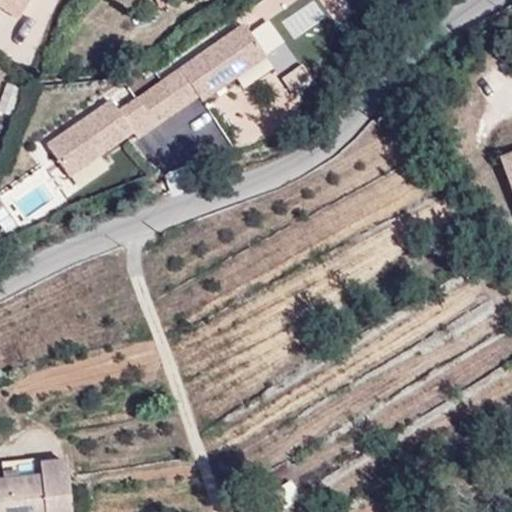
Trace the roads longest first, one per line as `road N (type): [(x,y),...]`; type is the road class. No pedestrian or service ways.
road 1 (unclassified): [(485,0),(415,41),(350,126),(303,162),(129,224)]
road 2 (unclassified): [(129,224),(141,290),(220,511)]
road 3 (unclassified): [(129,224),(0,285)]
